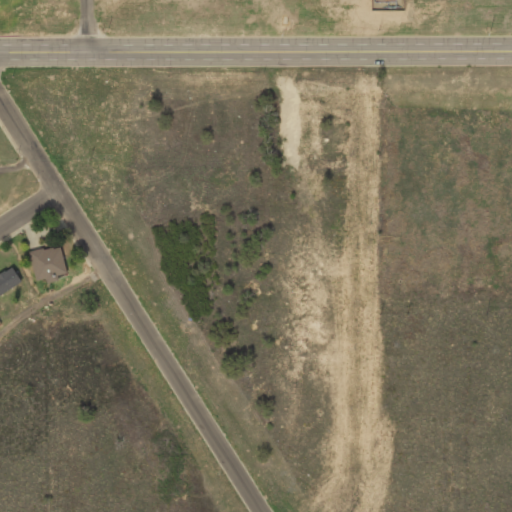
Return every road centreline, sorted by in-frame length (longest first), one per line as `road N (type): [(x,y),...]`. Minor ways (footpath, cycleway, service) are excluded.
road 1 (secondary): [(511,51),(0,52)]
road 2 (residential): [(258,511),(0,100)]
